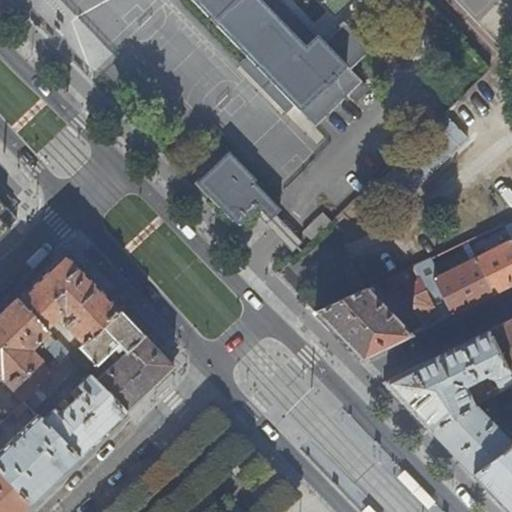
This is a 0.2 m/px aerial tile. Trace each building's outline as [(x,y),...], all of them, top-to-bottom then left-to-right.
[(190,0),(241,52),(266,28),(267,29),(267,28),(275,36),(283,28),(302,48),(304,46),(259,0),(190,0)] [(266,28),(241,52),(314,126),(359,82),(349,71),(369,51),(341,22),(321,43),(314,35),(304,46),(302,48),(283,28),(275,36),(267,28),(267,29),(266,28)] [(417,142),(439,165),(487,120),(464,98),(417,142)] [(376,182),(382,188),(399,206),(440,166),(439,165),(417,142),(376,182)] [(254,180),(229,152),(197,183),(236,224),(256,207),(268,219),(279,209),(253,182),(254,180)] [(377,193),(382,188),(376,182),(371,187),(377,193)] [(0,237),(8,230),(0,221),(0,212),(4,208),(12,200),(0,188),(0,237)] [(17,221),(4,208),(0,212),(0,221),(8,230),(17,221)] [(511,241),(476,259),(493,294),(511,285),(511,241)] [(477,303),(493,294),(476,259),(467,242),(463,244),(472,261),(433,281),(451,316),(477,303)] [(64,254),(16,300),(45,330),(60,315),(65,315),(68,318),(61,325),(82,345),(118,310),(100,292),(64,254)] [(410,336),(366,289),(342,300),(315,312),(341,339),(361,361),(410,336)] [(424,329),(439,321),(425,292),(413,298),(411,305),(424,329)] [(0,376),(1,377),(23,401),(42,383),(70,356),(56,341),(46,350),(56,361),(47,369),(28,350),(47,332),(45,330),(16,300),(0,315),(0,376)] [(125,303),(118,310),(157,350),(164,343),(125,303)] [(157,350),(118,310),(82,345),(79,347),(89,359),(96,366),(117,346),(124,354),(95,381),(125,412),(147,392),(173,367),(157,350)] [(416,417),(429,431),(474,407),(464,388),(485,377),(486,378),(488,377),(496,380),(502,392),(509,388),(511,386),(511,381),(508,373),(487,331),(446,352),(383,383),(416,417)] [(81,367),(89,359),(79,347),(70,356),(81,367)] [(42,421),(78,458),(102,435),(125,412),(95,381),(90,376),(70,394),(75,399),(66,408),(62,404),(59,407),(62,412),(58,416),(53,411),(42,421)] [(42,383),(23,401),(31,409),(49,391),(42,383)] [(99,511),(134,511),(136,510),(161,506),(167,500),(191,496),(207,481),(226,500),(259,495),(263,491),(276,488),(274,475),(210,407),(99,511)] [(503,508),(507,511),(511,511),(511,442),(511,444),(474,407),(429,431),(503,508)] [(0,472),(29,504),(56,479),(78,458),(42,421),(37,415),(0,449),(0,472)] [(434,501),(403,469),(396,475),(428,507),(434,501)] [(0,511),(21,511),(29,504),(0,472),(0,511)] [(376,511),(368,503),(361,510),(363,511),(376,511)]
